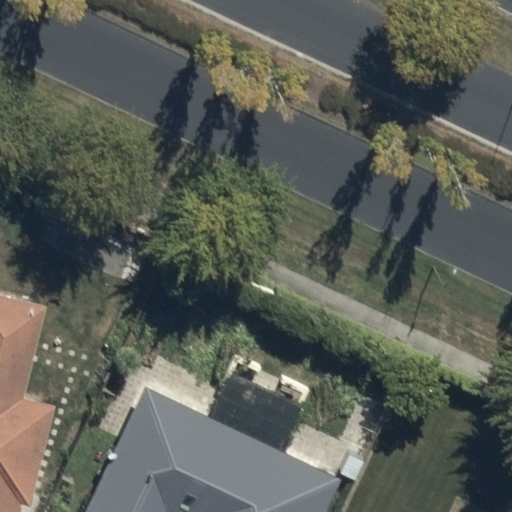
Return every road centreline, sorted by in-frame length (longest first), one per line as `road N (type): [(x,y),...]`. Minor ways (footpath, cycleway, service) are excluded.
road 1 (tertiary): [(511,238),(1,0)]
road 2 (tertiary): [(255,0),(511,122)]
